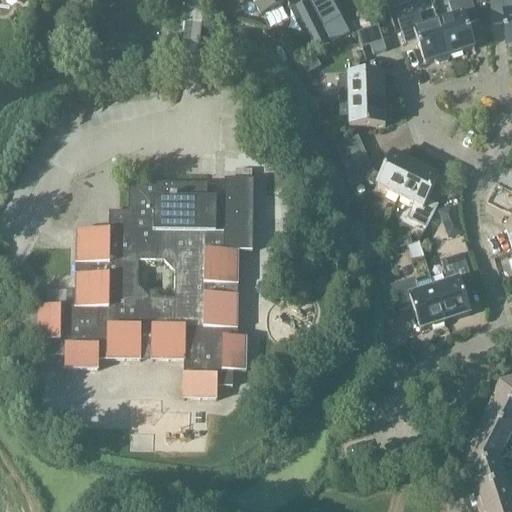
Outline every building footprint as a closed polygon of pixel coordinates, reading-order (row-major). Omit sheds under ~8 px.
[(211,0),(210,8),(208,17),(213,18),(221,20),(225,0),(211,0)] [(238,0),(241,5),(249,0),(251,0),(261,18),(286,4),(288,9),(304,37),(307,36),(317,53),(330,46),(305,0),(302,2),(300,0),(238,0)] [(307,0),(323,29),(342,18),(332,0),(307,0)] [(437,25),(448,59),(473,51),(465,27),(477,23),(469,0),(464,0),(447,5),(452,20),(437,25)] [(511,50),(511,14),(510,0),(500,0),(489,1),(490,27),(503,26),(504,51),(511,50)] [(423,67),(448,59),(437,25),(422,29),(418,15),(396,22),(404,47),(416,43),(423,67)] [(373,57),(385,53),(378,28),(356,34),(361,50),(370,47),(373,57)] [(339,104),(347,104),(347,103),(383,102),(383,76),(347,77),(347,78),(338,78),(339,104)] [(384,128),(383,102),(347,103),(347,104),(348,129),(384,128)] [(334,147),(343,167),(365,157),(356,137),(334,147)] [(363,182),(398,200),(414,168),(391,156),(380,178),(373,174),(365,157),(343,167),(352,187),(363,182)] [(414,168),(398,200),(412,207),(405,220),(425,230),(437,207),(426,202),(438,179),(414,168)] [(237,254),(251,254),(252,182),(221,181),(221,201),(215,201),(206,201),(206,186),(127,185),(127,214),(108,214),(107,233),(75,233),(74,309),(35,309),(35,343),(48,343),(48,358),(64,359),(64,372),(97,373),(98,359),(106,359),(106,363),(183,364),(182,402),(216,403),(216,389),(232,389),(232,374),(245,374),(246,340),(232,340),(232,332),(236,332),(237,254)] [(452,208),(437,213),(440,222),(456,217),(452,208)] [(301,253),(302,236),(286,236),(285,253),(301,253)] [(410,244),(415,258),(427,253),(422,239),(410,244)] [(448,286),(433,291),(444,325),(468,317),(461,293),(472,289),(462,257),(440,264),(448,286)] [(444,325),(433,291),(419,295),(414,281),(390,288),(398,313),(411,309),(415,321),(413,323),(416,331),(419,332),(419,333),(444,325)] [(511,381),(499,385),(492,398),(482,418),(511,433),(511,381)] [(511,433),(482,418),(473,436),(503,451),(509,440),(511,442),(511,433)] [(465,473),(472,494),(511,481),(511,473),(502,477),(498,462),(503,451),(473,436),(460,459),(465,473)] [(511,481),(472,494),(477,511),(481,511),(511,503),(507,491),(511,489),(511,481)] [(511,511),(511,506),(511,503),(481,511),(511,511)]
